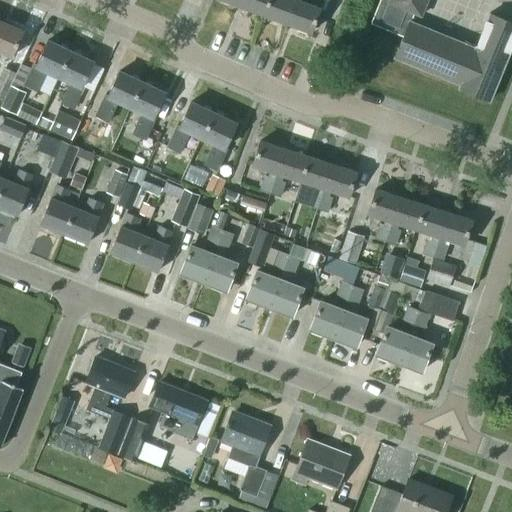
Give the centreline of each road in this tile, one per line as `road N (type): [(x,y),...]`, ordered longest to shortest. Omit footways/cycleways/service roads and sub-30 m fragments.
road 1 (unclassified): [(511,161),(100,0)]
road 2 (residential): [(442,432),(77,294)]
road 3 (residential): [(442,432),(511,241)]
road 4 (residential): [(0,460),(21,443),(77,294)]
